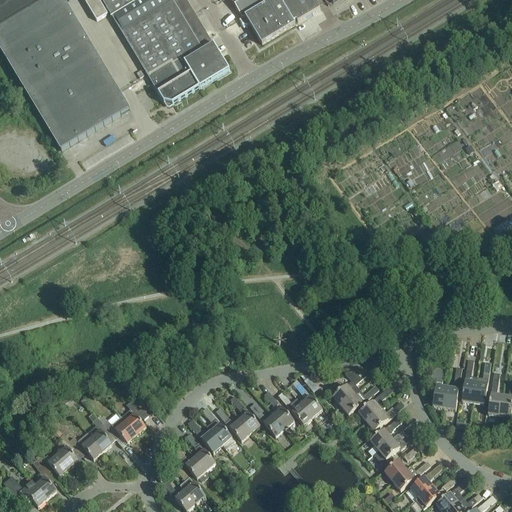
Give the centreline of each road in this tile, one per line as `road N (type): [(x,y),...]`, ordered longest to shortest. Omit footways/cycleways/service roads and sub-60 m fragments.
road 1 (unclassified): [(401,0),(309,45),(10,226)]
road 2 (residential): [(145,486),(161,437),(209,385),(407,356)]
road 3 (residential): [(511,485),(446,449),(417,403),(407,356)]
